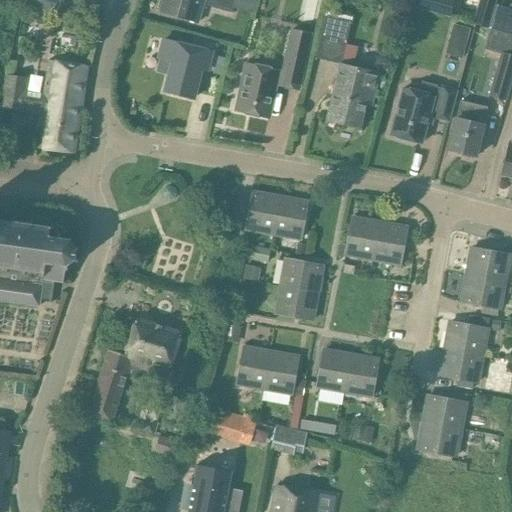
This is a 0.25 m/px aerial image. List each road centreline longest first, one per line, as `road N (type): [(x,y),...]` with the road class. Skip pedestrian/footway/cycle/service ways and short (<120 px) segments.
road 1 (unclassified): [(30,511),(24,493),(38,431),(99,244),(87,180)]
road 2 (residential): [(445,202),(107,144)]
road 3 (residential): [(409,419),(445,202)]
road 4 (unclassified): [(107,144),(98,92),(122,0)]
